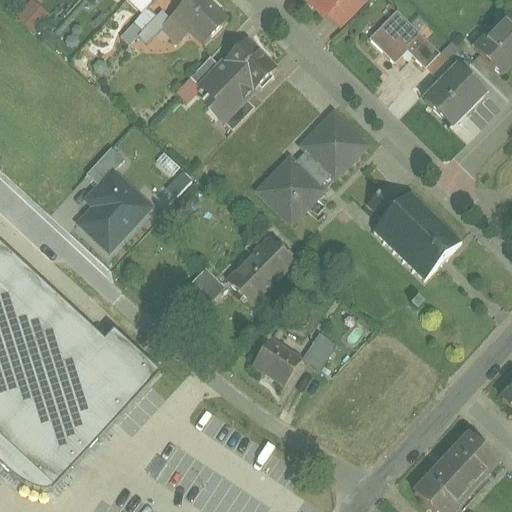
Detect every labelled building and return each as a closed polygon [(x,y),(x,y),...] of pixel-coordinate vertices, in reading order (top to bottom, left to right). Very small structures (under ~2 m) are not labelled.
[(31,37),(47,17),(28,0),(11,19),(31,37)] [(189,37),(200,47),(225,22),(202,0),(192,0),(170,23),(159,35),(176,51),(189,37)] [(301,0),(324,21),(344,0),(301,0)] [(159,35),(170,23),(161,15),(138,40),(147,48),(159,35)] [(407,54),(425,72),(439,58),(396,16),(371,42),(395,66),(407,54)] [(471,52),(502,81),(511,70),(511,21),(506,16),(471,52)] [(204,114),(221,130),(277,71),(246,42),(200,91),(214,104),(204,114)] [(441,55),(439,58),(425,72),(432,79),(448,62),(441,55)] [(420,103),(450,132),(485,97),(455,67),(420,103)] [(257,195),(291,228),(323,195),(318,190),(328,179),(334,185),(366,152),(332,119),(300,152),(305,157),(294,167),(289,162),(257,195)] [(154,207),(116,172),(71,220),(110,255),(154,207)] [(410,197),(400,206),(385,192),(366,212),(381,226),(372,236),(425,286),(462,247),(410,197)] [(110,322),(103,330),(0,233),(0,473),(11,483),(31,493),(50,495),(115,425),(152,385),(164,373),(110,322)] [(229,285),(257,310),(296,267),(268,242),(229,285)] [(179,291),(198,312),(220,291),(201,270),(179,291)] [(255,367),(285,386),(301,360),(271,341),(255,367)] [(333,417),(367,440),(386,411),(373,403),(392,374),(371,360),(333,417)] [(511,388),(503,398),(511,406),(511,388)] [(454,511),(499,464),(468,435),(414,492),(435,511),(454,511)]
